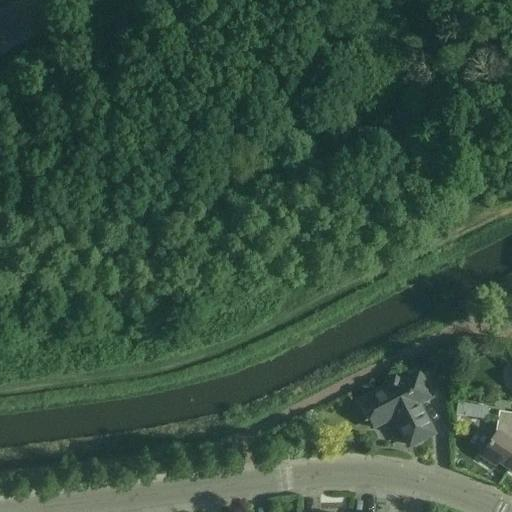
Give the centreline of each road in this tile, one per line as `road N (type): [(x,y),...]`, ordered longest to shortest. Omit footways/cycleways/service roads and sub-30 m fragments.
road 1 (track): [(0,393),(167,369),(281,323),(511,206)]
road 2 (residential): [(495,511),(373,477),(282,476),(32,511)]
